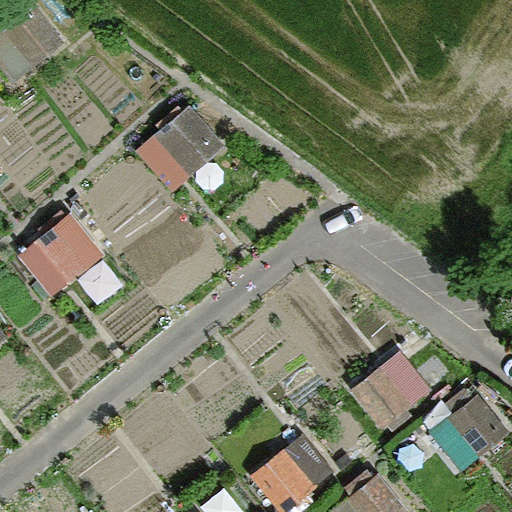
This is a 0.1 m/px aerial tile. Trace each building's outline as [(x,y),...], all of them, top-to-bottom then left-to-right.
[(34,6),(8,27),(37,63),(63,42),(34,6)] [(191,110),(163,135),(192,170),(221,145),(191,110)] [(71,214),(41,239),(71,273),(100,248),(71,214)] [(383,366),(357,387),(386,424),(412,402),(383,366)] [(479,394),(453,416),(483,451),(509,430),(479,394)] [(283,451),(256,473),(286,509),(312,487),(283,451)] [(379,473),(353,495),(367,511),(405,511),(409,510),(379,473)]
